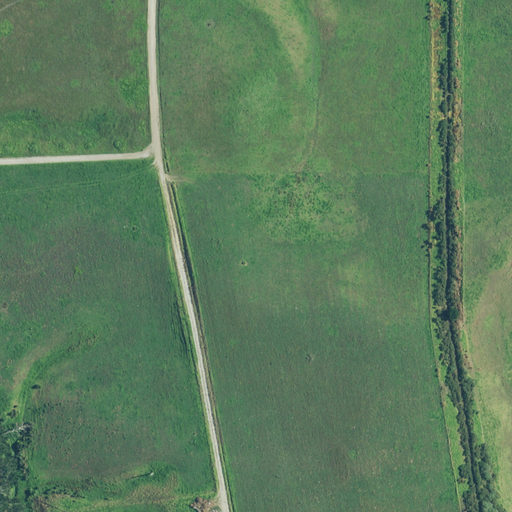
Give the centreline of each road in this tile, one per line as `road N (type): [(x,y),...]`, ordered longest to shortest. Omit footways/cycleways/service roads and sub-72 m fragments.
road 1 (track): [(163,0),(162,88),(226,511)]
road 2 (track): [(475,511),(439,326),(442,0)]
road 3 (track): [(0,156),(170,145)]
